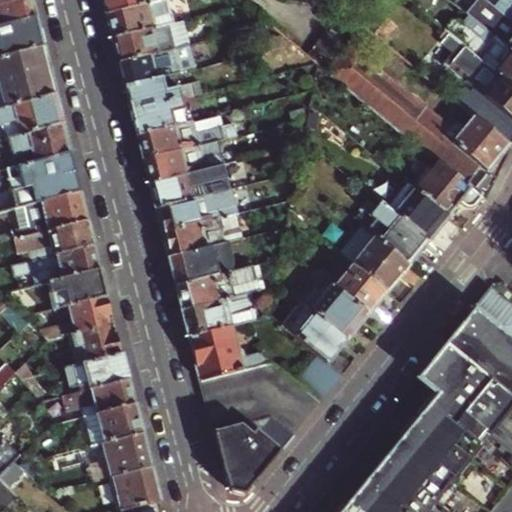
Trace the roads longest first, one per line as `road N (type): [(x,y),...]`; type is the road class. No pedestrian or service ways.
road 1 (residential): [(205,511),(71,0)]
road 2 (tertiary): [(267,511),(511,203)]
